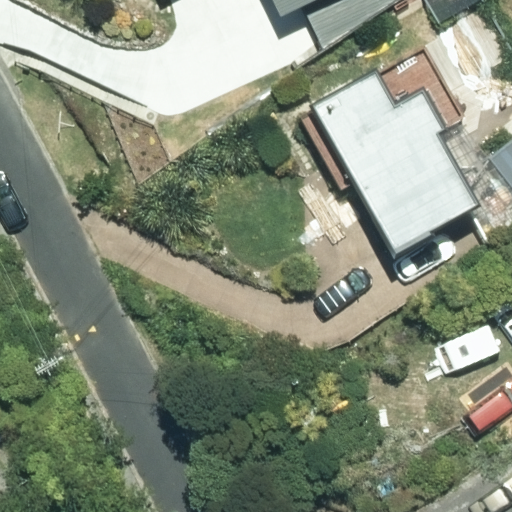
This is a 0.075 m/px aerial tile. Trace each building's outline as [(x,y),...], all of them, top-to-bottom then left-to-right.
[(153,0),(154,2),(158,0),(250,0),(263,26),(315,0),(153,0)] [(412,0),(431,33),(476,7),(471,0),(412,0)] [(293,117),(376,268),(412,248),(409,245),(461,216),(420,141),(425,140),(404,102),(378,117),(358,81),(293,117)] [(511,138),(479,164),(511,205),(511,138)] [(405,337),(404,393),(470,394),(470,338),(405,337)]
